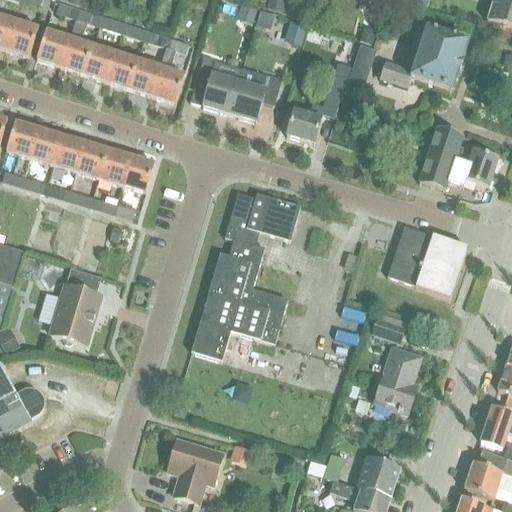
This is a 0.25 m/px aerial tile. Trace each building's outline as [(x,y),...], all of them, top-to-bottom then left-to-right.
[(42,3),(33,0),(21,0),(20,6),(39,12),(42,3)] [(274,0),(270,0),(266,14),(282,19),(298,25),(303,12),(306,2),(300,0),(296,0),(293,8),(287,6),(288,4),(274,0)] [(511,0),(494,0),(486,27),(511,35),(511,0)] [(74,24),(77,14),(58,8),(55,18),(74,24)] [(239,11),(235,25),(251,31),(256,16),(239,11)] [(69,43),(60,72),(83,79),(92,51),(79,47),(85,27),(93,30),(96,20),(77,14),(74,24),(68,43),(69,43)] [(0,21),(0,53),(4,55),(14,26),(0,21)] [(120,38),(123,29),(104,23),(101,32),(120,38)] [(37,34),(14,26),(4,55),(28,62),(37,34)] [(289,27),(286,38),(303,44),(307,33),(289,27)] [(142,35),(123,29),(120,38),(139,44),(142,35)] [(362,34),(358,46),(372,50),(376,38),(362,34)] [(449,98),(466,48),(424,34),(411,76),(384,67),(378,84),(406,94),(409,84),(449,98)] [(69,43),(68,43),(46,36),(37,64),(60,72),(69,43)] [(137,65),(127,94),(151,102),(169,44),(149,37),(146,47),(156,50),(150,70),(137,65)] [(187,50),(169,44),(151,102),(174,109),(183,80),(168,76),(174,56),(184,59),(187,50)] [(359,48),(355,60),(372,65),(376,54),(359,48)] [(92,51),(83,79),(105,87),(114,58),(92,51)] [(114,58),(105,87),(127,94),(137,65),(114,58)] [(189,108),(228,119),(236,87),(240,76),(214,68),(214,65),(202,62),(189,108)] [(298,67),(295,77),(313,82),(316,73),(298,67)] [(336,69),(327,100),(326,99),(322,112),(311,109),(308,121),(292,116),(284,141),(311,149),(320,120),(333,124),(349,73),(336,69)] [(236,87),(228,119),(255,127),(261,107),(272,111),(280,85),(267,81),(267,83),(240,75),(240,76),(236,87)] [(29,163),(38,134),(14,127),(6,156),(29,163)] [(488,192),(497,163),(473,155),(469,167),(455,162),(462,141),(437,133),(418,187),(443,196),(447,185),(462,191),(465,184),(488,192)] [(61,141),(38,134),(29,163),(52,170),(61,141)] [(61,141),(52,170),(75,177),(83,148),(61,141)] [(83,148),(75,177),(97,183),(106,155),(83,148)] [(106,155),(97,183),(121,191),(130,162),(106,155)] [(130,162),(121,191),(145,198),(154,169),(130,162)] [(21,191),(24,181),(5,176),(2,185),(21,191)] [(43,187),(24,181),(21,191),(40,197),(43,187)] [(67,205),(70,195),(51,189),(48,199),(67,205)] [(70,195),(67,205),(86,211),(89,201),(70,195)] [(230,337),(259,346),(273,350),(286,305),(251,294),(263,253),(255,251),(258,238),(288,247),(299,212),(255,199),(254,203),(236,198),(223,243),(231,245),(227,261),(219,259),(189,357),(221,367),(230,337)] [(113,219),(116,209),(97,203),(94,213),(113,219)] [(135,215),(116,209),(113,219),(132,224),(135,215)] [(449,305),(467,252),(432,240),(431,241),(403,231),(385,283),(449,305)] [(111,233),(108,247),(117,249),(121,235),(111,233)] [(0,261),(19,267),(23,255),(0,248),(0,261)] [(19,267),(0,261),(0,273),(16,279),(19,267)] [(0,273),(0,286),(13,290),(16,279),(0,273)] [(0,286),(0,298),(9,302),(13,290),(0,286)] [(45,298),(37,326),(53,330),(50,340),(61,343),(63,350),(68,351),(74,347),(84,350),(99,300),(65,290),(61,303),(45,298)] [(0,298),(0,311),(6,313),(9,302),(0,298)] [(398,348),(403,334),(375,325),(371,339),(398,348)] [(9,333),(0,337),(0,348),(5,359),(19,351),(9,333)] [(409,397),(420,364),(391,354),(373,408),(407,420),(414,398),(409,397)] [(30,424),(36,421),(38,419),(40,418),(41,417),(42,415),(43,412),(44,410),(44,408),(44,407),(44,406),(43,403),(43,402),(42,400),(41,399),(39,397),(37,395),(36,395),(34,394),(31,393),(30,393),(27,393),(25,394),(22,395),(16,398),(15,396),(14,395),(12,395),(13,397),(10,398),(3,385),(8,383),(0,368),(0,442),(31,427),(30,424)] [(511,376),(504,374),(497,396),(507,400),(504,408),(511,410),(511,376)] [(511,438),(511,420),(491,413),(480,447),(501,454),(506,437),(511,438)] [(179,480),(173,501),(198,508),(204,488),(212,490),(222,459),(177,445),(167,477),(179,480)] [(250,454),(234,450),(230,462),(246,467),(250,454)] [(511,497),(511,464),(507,463),(507,465),(481,457),(476,469),(472,468),(463,495),(492,504),(496,492),(511,497)] [(309,465),(306,476),(323,482),(332,485),(336,486),(344,463),(330,459),(327,471),(313,466),(309,465)] [(356,493),(388,504),(399,473),(398,473),(399,473),(367,462),(356,493)] [(336,486),(332,485),(328,497),(356,506),(353,511),(385,511),(388,504),(356,493),(336,486)] [(489,511),(461,502),(457,511),(489,511)]
